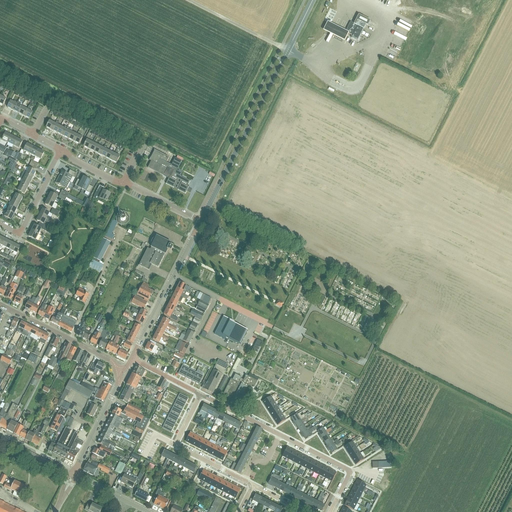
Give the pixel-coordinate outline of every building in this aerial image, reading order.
[(348,33),(351,35),(352,38),(358,41),(364,29),(368,21),(358,17),(354,24),(351,23),(350,25),(347,30),(348,33)] [(344,41),(348,33),(327,22),(323,31),(344,41)] [(33,112),(29,111),(33,104),(35,105),(36,103),(32,101),(32,100),(30,103),(27,110),(24,116),(29,119),(33,112)] [(13,111),(16,104),(11,101),(7,108),(13,111)] [(13,111),(18,113),(22,107),(18,105),(19,103),(17,102),(16,104),(13,111)] [(18,113),(24,116),(27,110),(22,107),(18,113)] [(48,124),(46,128),(52,130),(55,124),(50,121),(49,121),(48,124)] [(55,124),(52,130),(57,133),(60,127),(57,125),(58,123),(57,122),(56,122),(55,124)] [(60,127),(57,133),(63,136),(66,129),(67,127),(65,126),(64,128),(60,127)] [(66,129),(63,136),(68,139),(71,132),(68,130),(69,128),(67,127),(66,129)] [(68,139),(73,141),(77,135),(71,132),(68,139)] [(8,143),(11,136),(6,133),(2,140),(8,143)] [(77,135),(73,141),(79,144),(82,138),(77,135)] [(17,139),(11,136),(8,143),(13,146),(17,139)] [(22,142),(17,139),(13,146),(19,149),(22,142)] [(83,147),(89,149),(92,143),(87,140),(83,147)] [(92,143),(89,149),(95,152),(98,146),(92,143)] [(29,154),(33,147),(27,144),(24,151),(29,154)] [(95,152),(100,155),(103,148),(98,146),(95,152)] [(103,148),(100,155),(105,158),(109,151),(106,150),(107,148),(104,146),(103,148)] [(29,154),(35,157),(38,150),(33,147),(29,154)] [(38,150),(35,157),(40,160),(44,153),(38,150)] [(149,161),(151,162),(148,168),(160,174),(160,173),(161,173),(167,162),(168,159),(168,157),(154,150),(149,161)] [(105,158),(111,161),(114,154),(109,151),(105,158)] [(16,160),(19,161),(21,162),(24,164),(25,163),(22,161),(22,160),(20,159),(22,155),(20,153),(16,160)] [(114,154),(111,161),(116,163),(120,157),(116,155),(117,154),(115,153),(114,154)] [(160,173),(160,174),(168,179),(166,184),(172,187),(172,186),(176,188),(175,189),(185,194),(187,192),(190,193),(192,190),(188,188),(189,187),(187,186),(190,181),(180,176),(183,171),(178,169),(182,162),(175,158),(171,165),(167,162),(161,173),(160,173)] [(24,170),(23,173),(33,178),(36,172),(29,168),(27,167),(25,168),(24,170)] [(59,177),(70,183),(72,177),(75,178),(77,174),(70,170),(68,174),(67,174),(67,173),(65,172),(64,172),(62,171),(59,177)] [(23,180),(30,183),(33,178),(23,173),(20,178),(23,179),(23,180)] [(66,189),(70,183),(59,177),(56,183),(58,184),(58,185),(60,186),(61,186),(66,189)] [(74,186),(82,190),(87,179),(83,177),(81,181),(78,180),(74,186)] [(87,179),(82,190),(86,192),(84,194),(88,196),(89,193),(89,194),(93,187),(89,186),(91,181),(87,179)] [(20,185),(27,189),(30,183),(23,180),(20,185)] [(27,189),(20,185),(17,191),(24,194),(27,189)] [(106,202),(111,194),(106,192),(103,191),(105,188),(99,186),(93,198),(98,201),(99,199),(106,202)] [(51,193),(48,199),(55,202),(57,197),(51,193)] [(13,200),(20,204),(22,198),(16,194),(13,200)] [(10,206),(17,209),(20,204),(13,200),(9,199),(8,201),(11,203),(10,206)] [(55,202),(48,199),(45,205),(52,208),(55,202)] [(85,199),(83,203),(77,200),(75,202),(85,207),(88,200),(85,199)] [(5,210),(14,215),(17,209),(10,206),(7,211),(5,210)] [(39,215),(46,219),(46,218),(49,213),(42,209),(39,215)] [(2,216),(1,218),(7,221),(8,219),(11,220),(12,220),(14,218),(13,217),(14,215),(5,210),(4,212),(6,213),(4,217),(2,216)] [(50,220),(46,218),(46,219),(39,215),(36,221),(43,224),(45,221),(48,223),(50,222),(50,220)] [(112,235),(118,223),(113,220),(105,237),(112,240),(114,236),(112,235)] [(34,226),(31,231),(38,235),(41,229),(34,226)] [(38,235),(31,231),(28,237),(35,240),(38,235)] [(151,242),(151,244),(152,244),(151,247),(151,248),(150,250),(147,248),(139,265),(149,270),(148,269),(150,264),(158,268),(164,257),(163,256),(164,254),(166,255),(168,250),(171,252),(173,247),(170,245),(171,244),(156,236),(155,239),(154,239),(154,238),(152,240),(151,242)] [(0,245),(6,248),(9,242),(4,239),(0,245)] [(111,242),(104,239),(94,259),(101,262),(111,242)] [(6,248),(12,251),(15,245),(9,242),(6,248)] [(20,247),(15,245),(12,251),(17,254),(20,247)] [(103,265),(92,260),(89,267),(100,273),(103,265)] [(69,272),(75,283),(82,280),(76,268),(69,272)] [(18,271),(15,277),(23,280),(26,275),(20,272),(20,270),(18,269),(18,271)] [(18,286),(12,283),(5,297),(11,300),(18,286)] [(186,293),(190,294),(190,293),(191,292),(185,289),(186,286),(180,283),(177,288),(184,291),(186,293)] [(20,295),(24,288),(20,286),(15,297),(16,297),(14,302),(20,305),(23,297),(20,295)] [(148,301),(153,292),(142,286),(137,295),(148,301)] [(184,291),(177,288),(175,294),(181,297),(183,298),(187,300),(188,297),(185,295),(186,293),(184,291)] [(81,298),(79,301),(85,304),(89,295),(85,293),(86,292),(79,289),(76,295),(81,298)] [(131,304),(131,303),(144,310),(147,303),(135,296),(136,294),(134,293),(129,303),(131,304)] [(175,294),(172,299),(178,302),(181,303),(183,298),(181,297),(175,294)] [(30,311),(36,299),(33,297),(32,300),(29,299),(28,302),(25,308),(30,311)] [(36,299),(30,311),(36,314),(39,308),(36,306),(40,299),(37,297),(36,299)] [(178,302),(172,299),(169,304),(176,307),(178,302)] [(198,305),(207,309),(209,305),(200,300),(198,305)] [(41,309),(38,315),(43,318),(46,312),(49,307),(43,304),(41,309)] [(169,304),(166,309),(173,313),(180,316),(181,313),(177,311),(178,309),(176,307),(169,304)] [(196,309),(204,314),(206,310),(198,305),(196,309)] [(54,310),(49,307),(46,312),(43,318),(49,321),(54,310)] [(53,318),(50,322),(58,326),(63,317),(64,315),(64,314),(67,309),(63,307),(61,312),(59,311),(58,311),(57,314),(55,319),(53,318)] [(131,312),(134,313),(145,319),(148,313),(141,310),(140,312),(133,308),(132,310),(131,312)] [(172,315),(173,313),(166,309),(164,315),(171,318),(170,319),(177,322),(178,319),(172,315)] [(145,319),(134,313),(133,316),(137,318),(136,321),(143,325),(145,319)] [(63,317),(58,326),(66,330),(69,326),(67,325),(70,318),(64,315),(63,317)] [(233,322),(222,316),(213,334),(224,339),(225,337),(239,344),(246,330),(232,323),(233,322)] [(19,321),(14,318),(11,326),(11,327),(15,329),(19,321)] [(69,326),(66,330),(71,333),(74,328),(73,328),(77,322),(70,318),(67,325),(69,326)] [(169,324),(170,321),(164,318),(161,324),(167,327),(176,331),(177,328),(169,324)] [(76,335),(82,338),(85,331),(82,330),(87,320),(83,319),(82,322),(82,323),(80,328),(79,328),(76,335)] [(22,335),(27,325),(21,322),(16,332),(22,335)] [(198,325),(192,322),(189,328),(195,331),(198,325)] [(132,329),(133,330),(139,333),(141,327),(136,324),(133,330),(131,329),(132,327),(128,326),(128,327),(132,329)] [(167,327),(161,324),(158,329),(165,332),(173,336),(174,335),(168,332),(169,331),(166,329),(167,327)] [(27,338),(29,335),(32,327),(27,325),(22,335),(27,337),(27,338)] [(35,329),(32,327),(29,335),(31,336),(30,337),(34,338),(35,336),(38,330),(35,329)] [(85,331),(82,338),(88,341),(91,334),(93,330),(91,329),(89,333),(85,331)] [(136,338),(139,333),(133,330),(132,329),(130,332),(126,330),(125,333),(136,338)] [(165,332),(158,329),(156,334),(162,338),(168,341),(169,339),(163,336),(165,332)] [(35,336),(40,339),(43,333),(38,330),(35,336)] [(101,335),(99,338),(102,339),(99,347),(105,350),(108,342),(105,341),(107,337),(105,336),(107,332),(103,330),(101,335)] [(194,333),(188,330),(185,336),(191,339),(194,333)] [(96,345),(99,338),(101,335),(95,332),(90,342),(96,345)] [(38,344),(39,342),(44,345),(46,341),(49,336),(43,333),(40,339),(40,340),(39,340),(38,344)] [(133,344),(136,338),(125,333),(124,335),(127,336),(127,337),(129,338),(127,341),(133,344)] [(110,342),(106,350),(111,353),(118,338),(119,337),(118,336),(114,334),(113,336),(116,338),(113,343),(114,343),(113,344),(110,342)] [(162,338),(156,334),(153,340),(159,343),(165,346),(166,344),(163,342),(160,340),(162,338)] [(118,338),(111,353),(116,355),(117,352),(120,347),(116,345),(117,344),(120,339),(121,338),(119,337),(118,338)] [(54,338),(50,345),(48,349),(44,356),(47,357),(53,346),(56,348),(59,341),(54,338)] [(257,340),(252,351),(257,354),(262,343),(257,340)] [(130,350),(132,345),(123,341),(121,343),(124,345),(123,346),(130,350)] [(148,343),(145,350),(146,350),(145,351),(147,352),(148,351),(154,354),(156,350),(158,348),(162,350),(164,347),(157,344),(155,346),(154,346),(148,343)] [(71,346),(65,344),(60,354),(62,355),(57,365),(61,367),(71,346)] [(73,356),(70,354),(73,355),(76,349),(72,347),(69,354),(68,354),(66,359),(71,362),(73,356)] [(118,356),(125,360),(128,354),(122,351),(123,349),(120,347),(117,352),(119,352),(118,356)] [(180,347),(178,351),(180,352),(179,354),(184,357),(185,354),(187,350),(180,347)] [(78,363),(83,352),(79,350),(73,361),(78,363)] [(83,353),(77,367),(78,367),(83,370),(85,365),(86,365),(90,356),(84,353),(83,353)] [(178,363),(174,361),(171,366),(177,369),(179,364),(180,364),(182,359),(183,359),(184,357),(175,353),(174,355),(174,356),(179,359),(179,358),(180,358),(178,363)] [(184,358),(190,362),(193,357),(187,353),(184,358)] [(31,354),(28,360),(35,364),(38,357),(31,354)] [(0,360),(10,365),(12,360),(3,355),(0,360)] [(58,360),(53,357),(48,365),(54,368),(58,360)] [(223,376),(228,366),(219,361),(206,384),(206,385),(204,384),(202,388),(204,389),(203,390),(213,394),(215,389),(222,375),(223,376)] [(102,372),(105,366),(98,363),(97,366),(93,364),(90,371),(96,374),(97,371),(98,371),(98,370),(102,372)] [(132,374),(141,379),(145,371),(136,366),(132,374)] [(182,366),(178,374),(180,376),(184,378),(185,378),(188,372),(188,371),(189,369),(182,366)] [(189,369),(185,378),(192,381),(196,373),(189,369)] [(196,373),(192,381),(196,383),(199,385),(203,376),(196,373)] [(132,374),(127,385),(135,390),(138,385),(141,379),(138,377),(132,374)] [(246,376),(244,380),(241,379),(242,378),(235,374),(233,380),(231,379),(223,395),(230,399),(231,397),(232,395),(235,397),(234,398),(241,402),(249,388),(250,389),(251,387),(254,389),(258,382),(246,376)] [(162,379),(158,388),(162,389),(162,390),(167,381),(162,379)] [(71,390),(71,389),(74,383),(70,380),(66,388),(64,391),(69,394),(71,390)] [(104,383),(100,390),(107,394),(111,386),(105,383),(104,383)] [(131,397),(133,393),(141,397),(142,394),(135,390),(127,385),(123,393),(131,397)] [(107,394),(100,390),(95,388),(93,392),(89,399),(89,400),(93,403),(95,398),(103,402),(107,394)] [(131,397),(123,393),(119,400),(127,404),(131,397)] [(180,394),(176,401),(185,406),(188,399),(180,394)] [(271,396),(262,402),(266,408),(275,403),(271,396)] [(176,401),(173,408),(181,413),(185,406),(176,401)] [(64,402),(61,407),(65,409),(67,411),(70,405),(64,402)] [(275,403),(266,408),(268,411),(269,413),(269,414),(278,408),(275,403)] [(0,426),(7,430),(17,411),(16,411),(18,407),(13,404),(5,419),(2,417),(6,410),(5,409),(3,408),(2,409),(0,413),(0,426)] [(139,415),(141,410),(129,404),(127,408),(139,415)] [(93,418),(98,408),(92,405),(87,414),(93,418)] [(201,411),(200,413),(203,415),(202,417),(204,418),(210,408),(204,405),(201,411)] [(67,411),(65,409),(61,407),(57,415),(50,429),(57,432),(57,431),(63,421),(68,411),(67,411)] [(115,408),(112,414),(119,418),(126,421),(128,417),(123,415),(123,413),(121,412),(122,411),(115,408)] [(173,408),(169,415),(178,419),(181,413),(173,408)] [(215,411),(210,408),(204,418),(206,420),(209,415),(212,416),(215,411)] [(278,408),(269,414),(273,420),(282,414),(278,408)] [(144,431),(150,420),(143,417),(126,409),(123,413),(123,415),(128,417),(138,422),(140,424),(138,428),(144,430),(144,431)] [(7,430),(13,433),(17,425),(17,424),(14,423),(19,412),(17,411),(7,430)] [(215,411),(212,416),(215,418),(213,423),(215,424),(220,413),(215,411)] [(226,416),(220,413),(215,424),(217,425),(219,420),(223,422),(226,416)] [(119,418),(112,414),(110,419),(117,423),(119,418)] [(282,414),(273,420),(277,426),(286,420),(282,414)] [(169,415),(166,422),(175,426),(178,419),(169,415)] [(304,415),(299,418),(297,415),(291,419),(294,422),(293,422),(294,425),(300,421),(302,419),(306,417),(304,415)] [(226,416),(223,422),(226,423),(223,428),(225,429),(231,419),(226,416)] [(110,419),(107,424),(114,427),(116,425),(117,423),(110,419)] [(236,421),(231,419),(225,429),(228,430),(230,426),(233,427),(236,421)] [(300,421),(294,425),(295,427),(296,426),(299,429),(304,426),(302,423),(304,422),(302,419),(300,421)] [(19,437),(26,423),(27,422),(24,421),(22,425),(23,425),(22,427),(17,425),(13,433),(19,437)] [(31,443),(38,446),(47,427),(46,427),(48,423),(45,421),(41,428),(39,427),(37,431),(37,432),(31,443)] [(66,422),(63,421),(57,431),(61,433),(66,422)] [(236,421),(233,427),(236,429),(235,431),(238,432),(238,430),(239,430),(242,424),(236,421)] [(166,422),(163,429),(171,433),(175,426),(166,422)] [(19,437),(25,440),(29,433),(24,431),(25,430),(26,430),(27,427),(29,424),(26,423),(19,437)] [(107,424),(105,429),(114,433),(114,435),(117,436),(118,434),(115,432),(115,431),(113,430),(114,427),(107,424)] [(307,431),(309,430),(312,428),(311,426),(306,429),(304,426),(299,429),(301,433),(300,433),(301,435),(307,431)] [(71,430),(69,429),(66,428),(61,438),(58,443),(57,446),(53,453),(55,454),(60,457),(65,447),(63,446),(71,430)] [(263,430),(257,428),(254,434),(259,437),(263,430)] [(114,433),(105,429),(102,434),(110,437),(112,438),(114,436),(113,435),(114,435),(114,433)] [(323,429),(318,432),(320,435),(319,436),(321,438),(327,434),(329,433),(327,430),(325,432),(323,429)] [(37,432),(35,430),(33,434),(29,433),(25,440),(31,443),(37,432)] [(307,431),(301,435),(302,438),(303,437),(306,440),(313,435),(311,432),(309,430),(307,431)] [(60,457),(63,459),(65,460),(76,439),(78,434),(75,432),(67,448),(65,447),(60,457)] [(190,433),(185,442),(192,445),(197,436),(190,433)] [(100,438),(109,443),(110,442),(110,441),(108,440),(110,437),(102,434),(100,438)] [(259,437),(254,434),(251,440),(256,443),(259,437)] [(325,443),(330,440),(327,434),(321,438),(322,440),(323,440),(325,443)] [(197,436),(192,445),(198,448),(203,439),(197,436)] [(53,453),(57,446),(54,444),(56,440),(56,439),(54,438),(48,451),(53,453)] [(100,438),(97,443),(105,447),(108,449),(110,445),(109,444),(109,443),(100,438)] [(76,439),(65,460),(73,464),(77,456),(80,450),(76,448),(78,445),(82,446),(84,443),(76,439)] [(203,439),(198,448),(204,452),(209,442),(203,439)] [(251,440),(247,446),(244,444),(253,449),(256,443),(251,440)] [(327,449),(333,445),(330,440),(325,443),(327,446),(326,447),(327,449)] [(209,442),(204,452),(210,455),(215,445),(209,442)] [(353,442),(344,448),(345,449),(347,452),(348,454),(357,448),(353,442)] [(240,451),(250,456),(253,449),(244,444),(240,451)] [(215,445),(210,455),(216,458),(221,449),(215,445)] [(333,445),(327,449),(329,451),(330,451),(332,454),(337,450),(333,445)] [(112,452),(101,446),(99,450),(95,448),(92,453),(103,459),(105,455),(110,457),(112,452)] [(284,453),(282,457),(288,460),(293,451),(292,450),(287,447),(284,453)] [(357,448),(348,454),(352,459),(361,454),(357,448)] [(221,449),(216,458),(223,461),(227,452),(221,449)] [(165,451),(162,456),(165,458),(162,463),(165,464),(170,453),(165,451)] [(241,459),(247,462),(250,456),(240,451),(244,453),(241,459)] [(293,451),(288,460),(295,463),(299,454),(298,453),(293,451)] [(165,468),(167,465),(169,460),(172,462),(175,456),(170,453),(163,467),(165,468)] [(299,454),(295,463),(301,466),(305,457),(303,456),(299,454)] [(361,454),(352,459),(352,460),(353,462),(355,465),(356,465),(364,460),(361,454)] [(175,470),(181,459),(175,456),(172,462),(175,464),(173,468),(175,470)] [(305,457),(301,466),(307,469),(312,460),(305,457)] [(186,462),(181,459),(175,470),(177,471),(179,468),(177,467),(178,465),(183,467),(186,462)] [(234,463),(244,468),(247,462),(241,459),(238,465),(234,463)] [(312,460),(307,469),(313,473),(318,463),(312,460)] [(119,462),(115,472),(121,475),(125,465),(119,462)] [(184,474),(186,475),(191,464),(186,462),(183,467),(186,469),(184,474)] [(93,476),(97,469),(87,463),(83,471),(93,476)] [(231,470),(235,472),(240,474),(244,468),(234,463),(231,470)] [(318,463),(313,473),(319,476),(324,467),(318,463)] [(99,465),(98,467),(101,469),(100,471),(104,472),(107,474),(110,470),(106,468),(99,464),(99,465)] [(197,467),(191,464),(186,475),(188,476),(189,473),(187,472),(188,470),(194,473),(197,467)] [(324,467),(319,476),(325,479),(330,470),(324,467)] [(124,468),(120,476),(124,477),(121,483),(127,486),(131,478),(132,475),(126,472),(128,470),(124,468)] [(166,470),(164,475),(180,483),(183,479),(166,470)] [(203,470),(198,480),(205,483),(209,474),(203,470)] [(330,470),(325,479),(332,482),(337,473),(330,470)] [(209,474),(205,483),(211,486),(216,477),(209,474)] [(131,478),(127,486),(132,489),(135,483),(138,485),(142,477),(139,475),(138,478),(132,475),(131,478)] [(268,484),(273,487),(279,476),(277,475),(274,480),(271,478),(268,484)] [(144,476),(139,485),(142,487),(147,478),(144,476)] [(273,487),(279,490),(282,484),(279,482),(281,477),(279,476),(273,487)] [(216,477),(211,486),(217,489),(220,484),(222,480),(216,477)] [(220,484),(217,489),(223,492),(228,483),(222,480),(220,484)] [(19,499),(21,495),(22,495),(26,487),(15,481),(12,487),(6,484),(4,488),(10,491),(11,490),(14,492),(12,495),(19,499)] [(279,490),(284,493),(290,482),(287,481),(285,486),(282,484),(279,490)] [(357,481),(354,487),(363,492),(366,485),(357,481)] [(284,493),(289,495),(292,489),(289,488),(292,483),(290,482),(284,493)] [(228,483),(223,492),(229,495),(234,486),(228,483)] [(302,484),(300,487),(295,498),(300,501),(303,495),(300,493),(304,486),(302,484)] [(234,486),(229,495),(236,499),(240,489),(234,486)] [(289,495),(295,498),(300,487),(298,486),(296,491),(292,489),(289,495)] [(354,487),(351,493),(360,498),(363,492),(354,487)] [(149,496),(142,492),(138,490),(135,496),(146,502),(149,496)] [(164,510),(169,501),(163,498),(165,494),(160,492),(161,491),(158,490),(156,495),(158,496),(154,505),(164,510)] [(199,490),(197,495),(210,502),(213,496),(199,490)] [(300,501),(305,503),(311,493),(309,492),(306,496),(303,495),(300,501)] [(305,503),(311,506),(314,500),(311,499),(313,494),(311,493),(305,503)] [(351,493),(348,499),(357,504),(360,498),(351,493)] [(253,511),(254,511),(256,508),(255,508),(261,498),(256,495),(253,501),(256,503),(255,505),(254,505),(252,510),(249,509),(248,511),(249,511),(253,511)] [(322,498),(316,509),(322,511),(325,506),(321,504),(325,497),(323,496),(322,498)] [(311,506),(316,509),(322,498),(319,497),(317,502),(314,500),(311,506)] [(266,501),(261,498),(255,508),(256,508),(258,510),(259,507),(257,506),(258,504),(263,506),(266,501)] [(348,499),(344,506),(354,510),(357,504),(348,499)] [(0,511),(22,511),(0,500),(0,511)] [(272,503),(266,501),(263,506),(269,509),(272,503)] [(269,509),(268,511),(269,511),(270,511),(271,510),(274,511),(277,506),(272,503),(269,509)]
